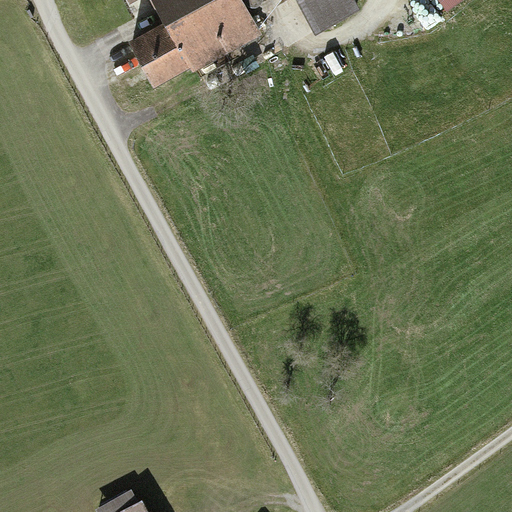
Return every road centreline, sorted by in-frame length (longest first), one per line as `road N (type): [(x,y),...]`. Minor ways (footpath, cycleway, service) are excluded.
road 1 (track): [(39,0),(307,511)]
road 2 (track): [(389,511),(511,427)]
